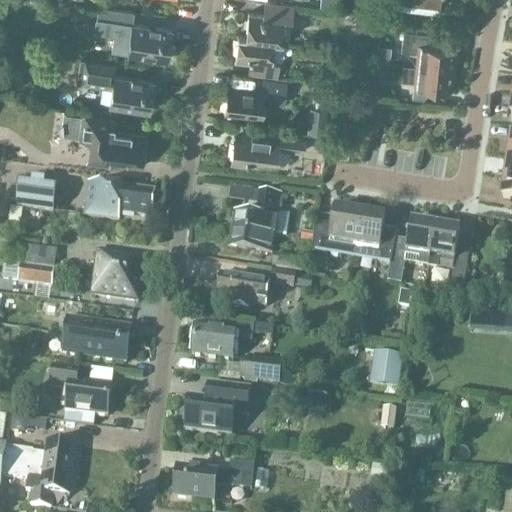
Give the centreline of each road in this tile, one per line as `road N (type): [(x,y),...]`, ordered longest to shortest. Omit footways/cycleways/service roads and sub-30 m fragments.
road 1 (residential): [(142,511),(213,0)]
road 2 (residential): [(460,194),(498,0)]
road 3 (residential): [(460,194),(335,173)]
